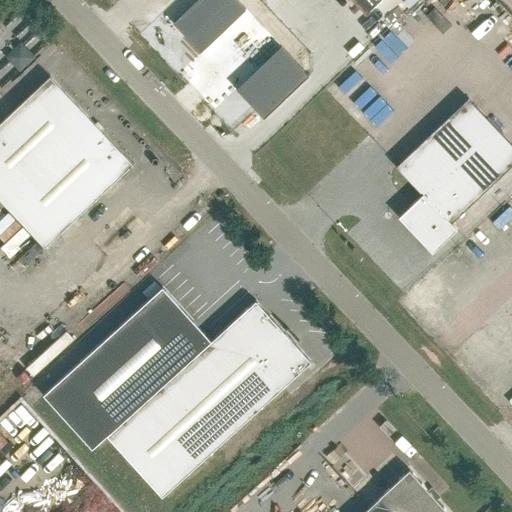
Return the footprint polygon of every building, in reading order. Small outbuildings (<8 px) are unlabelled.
[(196,0),(173,22),(201,52),(246,9),(237,0),(196,0)] [(352,0),(366,14),(380,0),(352,0)] [(281,46),(236,89),(264,118),(309,76),(281,46)] [(0,199),(45,247),(133,164),(50,76),(0,123),(0,199)] [(451,223),(511,165),(511,144),(468,97),(395,166),(422,194),(399,217),(432,252),(457,229),(451,223)] [(107,435),(162,496),(311,361),(256,300),(211,341),(162,287),(43,395),(92,448),(107,435)] [(448,511),(409,469),(362,511),(448,511)]
